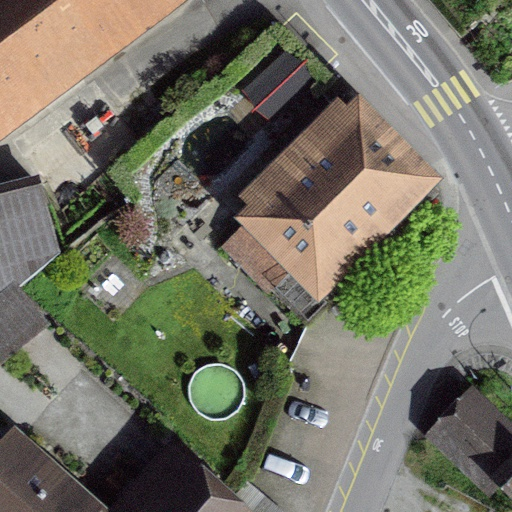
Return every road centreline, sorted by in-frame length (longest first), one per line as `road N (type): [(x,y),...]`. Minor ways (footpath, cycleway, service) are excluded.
road 1 (residential): [(511,265),(442,323),(358,511)]
road 2 (secondary): [(367,0),(448,99),(493,175)]
